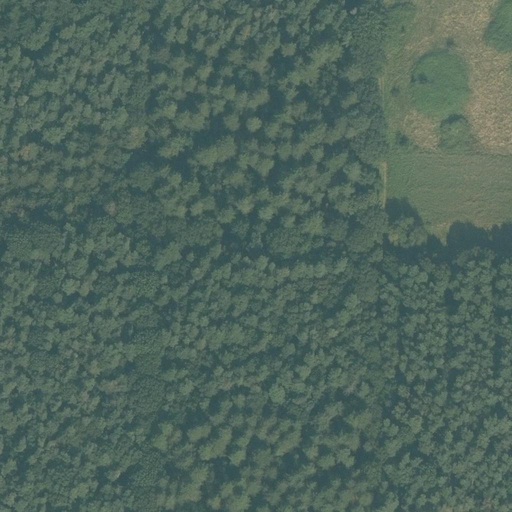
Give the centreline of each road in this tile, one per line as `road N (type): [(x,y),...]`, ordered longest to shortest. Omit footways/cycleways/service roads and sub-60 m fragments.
road 1 (track): [(144,238),(147,511)]
road 2 (track): [(381,511),(377,251)]
road 3 (track): [(377,251),(371,0)]
road 4 (track): [(151,0),(144,238)]
road 5 (track): [(144,238),(362,239),(377,251)]
road 6 (track): [(144,238),(0,243)]
road 7 (track): [(511,259),(391,258),(377,251)]
